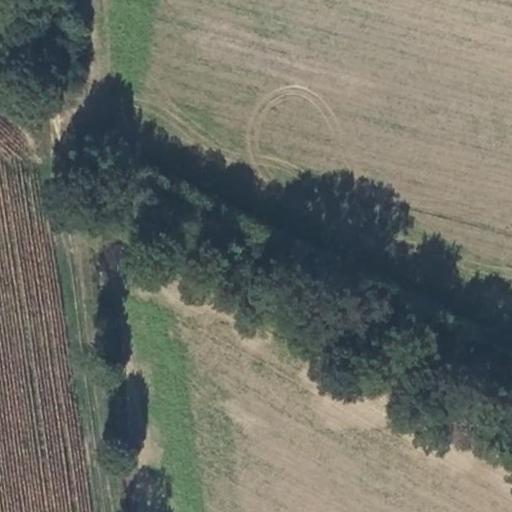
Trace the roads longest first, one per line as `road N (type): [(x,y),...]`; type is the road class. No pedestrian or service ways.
road 1 (track): [(96,511),(64,136)]
road 2 (track): [(64,136),(49,0)]
